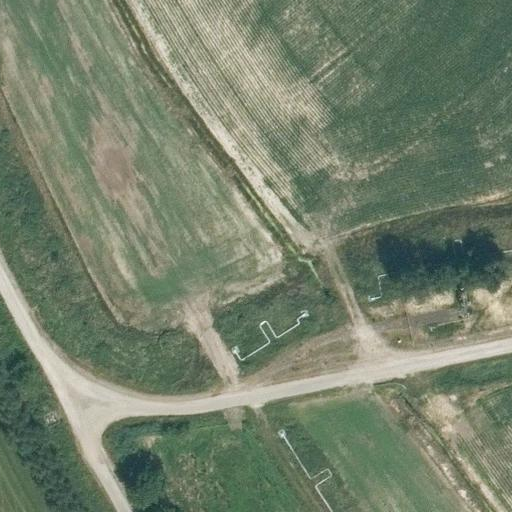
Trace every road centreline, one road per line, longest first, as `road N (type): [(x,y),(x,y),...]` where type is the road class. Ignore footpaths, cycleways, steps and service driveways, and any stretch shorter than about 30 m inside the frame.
road 1 (track): [(511,346),(344,379),(133,395),(54,370),(0,270)]
road 2 (track): [(88,386),(79,429),(125,511)]
